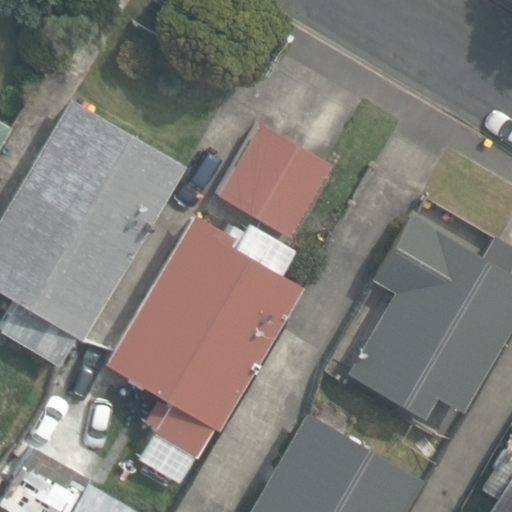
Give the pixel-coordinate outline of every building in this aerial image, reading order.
[(0,324),(0,329),(54,362),(72,332),(77,336),(181,162),(69,95),(0,209),(0,291),(14,300),(0,324)] [(252,112),(209,186),(280,227),(323,154),(252,112)] [(142,422),(185,447),(202,418),(207,422),(292,278),(230,241),(239,226),(221,215),(217,222),(181,201),(92,353),(153,389),(139,412),(145,415),(142,422)] [(382,285),(337,365),(418,410),(429,390),(458,406),(511,309),(511,243),(480,226),(470,244),(401,206),(362,274),(382,285)] [(393,511),(414,478),(301,411),(241,511),(393,511)] [(511,511),(511,421),(473,488),(488,497),(478,511),(511,511)] [(142,511),(81,476),(60,511),(142,511)]
